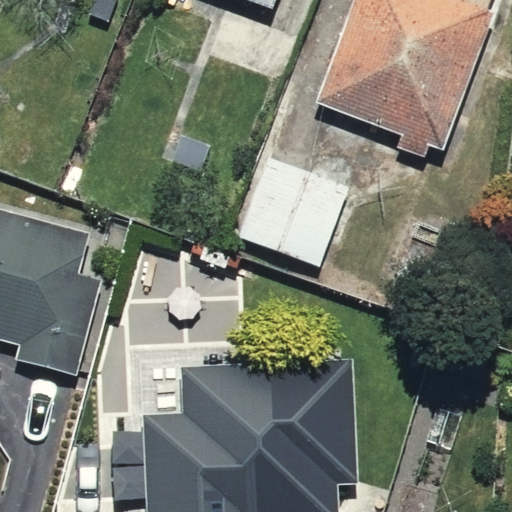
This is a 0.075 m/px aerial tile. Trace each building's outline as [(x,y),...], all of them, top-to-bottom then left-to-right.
[(271,0),(214,0),(264,19),(271,0)] [(415,169),(482,0),(340,0),(297,108),(386,144),(381,155),(415,169)] [(352,188),(254,155),(224,242),(322,275),(352,188)] [(101,244),(0,211),(0,354),(4,356),(0,369),(54,388),(101,244)] [(511,276),(495,319),(511,325),(511,276)] [(345,511),(344,492),(364,492),(359,368),(188,375),(190,423),(149,425),(149,439),(118,441),(120,510),(153,509),(152,511),(345,511)]
